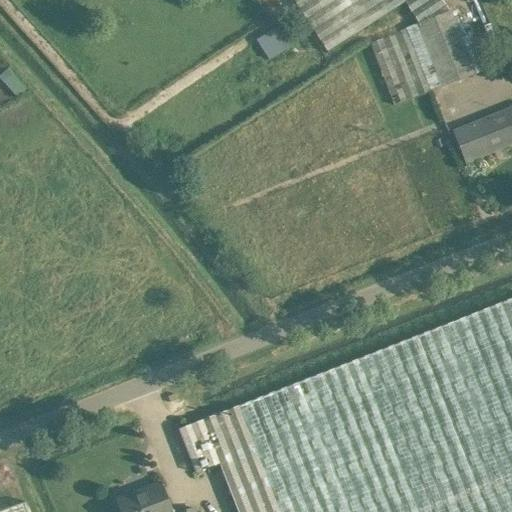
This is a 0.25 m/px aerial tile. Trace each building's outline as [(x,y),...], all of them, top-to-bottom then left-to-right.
[(293,0),(327,52),(404,2),(411,12),(429,0),(293,0)] [(370,41),(395,105),(432,90),(482,71),(468,35),(461,37),(450,10),(449,11),(441,0),(429,0),(411,12),(418,23),(370,41)] [(285,24),(257,42),(269,61),(298,43),(285,24)] [(511,108),(453,132),(465,162),(511,142),(511,108)] [(237,511),(511,511),(511,298),(178,429),(195,473),(218,464),(237,511)] [(117,499),(121,509),(121,511),(171,511),(160,483),(117,499)] [(28,511),(25,502),(0,511),(28,511)]
